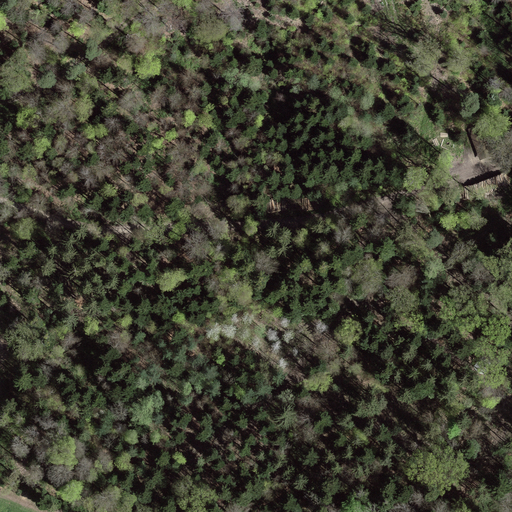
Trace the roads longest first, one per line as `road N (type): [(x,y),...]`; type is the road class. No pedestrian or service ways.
road 1 (track): [(0,202),(100,230),(305,222),(511,157)]
road 2 (track): [(147,0),(61,76),(0,103)]
